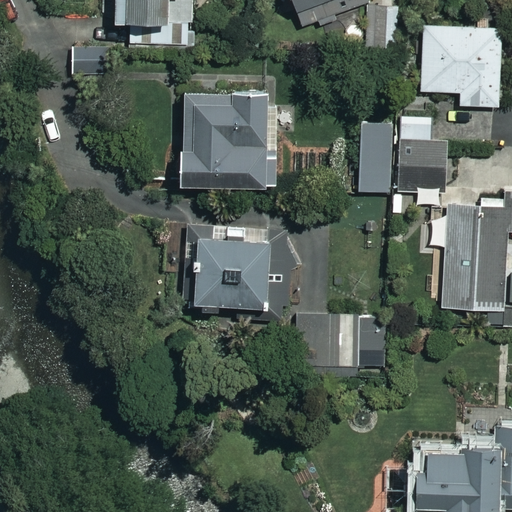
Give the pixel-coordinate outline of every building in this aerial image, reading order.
[(118,0),(118,18),(169,21),(169,0),(118,0)] [(295,0),(303,26),(370,5),(368,0),(295,0)] [(399,5),(369,6),(370,48),(400,47),(399,5)] [(503,27),(425,25),(423,90),(462,91),(462,104),(500,105),(503,27)] [(269,89),(186,91),(187,144),(183,145),(184,182),(270,181),(269,89)] [(494,156),(493,114),(360,118),(362,191),(448,189),(447,158),(494,156)] [(449,204),(449,217),(433,216),(432,244),(446,245),(443,306),(507,309),(507,296),(511,295),(511,273),(506,273),(509,207),(449,204)] [(195,226),(167,225),(165,266),(199,268),(198,301),(271,304),(274,236),(195,233),(195,226)] [(511,426),(495,427),(495,446),(430,447),(430,468),(419,468),(419,505),(437,505),(437,511),(472,511),(473,508),(511,506),(511,426)]
